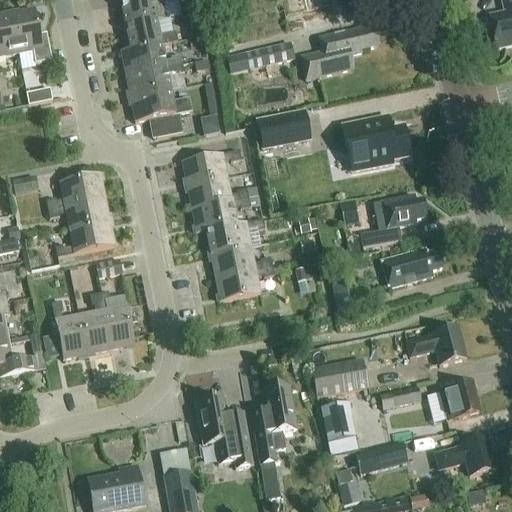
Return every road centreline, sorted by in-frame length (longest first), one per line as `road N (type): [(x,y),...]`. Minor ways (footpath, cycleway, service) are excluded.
road 1 (residential): [(170,368),(172,341),(131,159),(86,123),(59,0)]
road 2 (tertiary): [(511,302),(460,101)]
road 3 (residential): [(14,452),(48,431),(119,415),(148,397),(170,368)]
